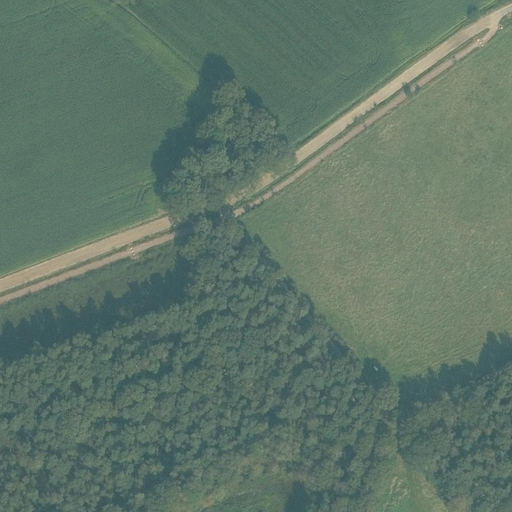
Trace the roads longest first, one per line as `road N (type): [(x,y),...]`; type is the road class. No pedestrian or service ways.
road 1 (track): [(0,285),(249,189),(496,15)]
road 2 (track): [(225,219),(362,387),(379,424)]
road 3 (track): [(511,372),(379,424)]
